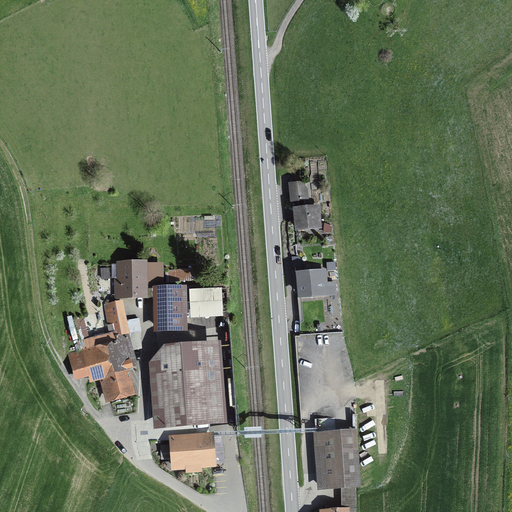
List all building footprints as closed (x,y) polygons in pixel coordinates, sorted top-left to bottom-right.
[(309,203),(307,188),(304,188),(304,183),(290,184),(292,201),(305,199),(305,203),(309,203)] [(319,227),(317,208),(296,210),(298,229),(319,227)] [(159,290),(159,265),(120,265),(120,295),(144,295),(144,292),(159,292),(159,290)] [(192,269),(193,279),(205,278),(204,268),(192,269)] [(192,269),(167,272),(168,282),(193,279),(192,269)] [(334,282),(325,283),(324,272),(313,273),(313,269),(308,269),(308,273),(299,274),(303,323),(318,322),(315,295),(335,293),(334,282)] [(222,288),(190,289),(191,318),(223,316),(222,288)] [(183,329),(182,289),(159,290),(159,292),(159,330),(183,329)] [(116,334),(126,332),(120,303),(105,305),(108,319),(113,318),(116,333),(116,334)] [(132,318),(133,349),(142,349),(141,317),(132,318)] [(81,343),(83,351),(69,355),(74,373),(87,370),(90,380),(104,376),(110,397),(129,392),(124,370),(136,367),(126,332),(116,334),(116,333),(81,343)] [(159,360),(164,425),(209,422),(203,347),(169,349),(159,360)] [(356,484),(355,445),(357,445),(356,433),(316,436),(320,486),(356,484)] [(172,439),(174,467),(213,464),(210,436),(172,439)]
